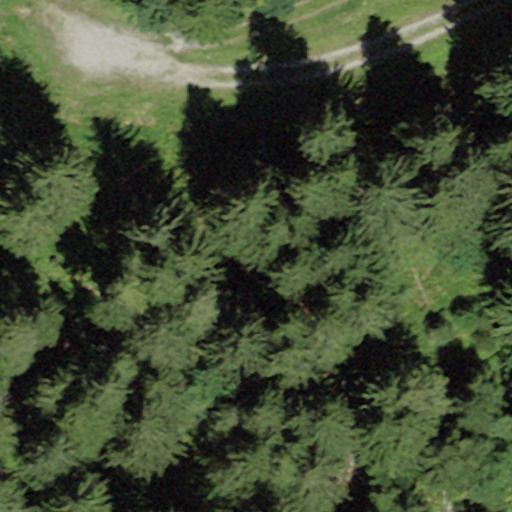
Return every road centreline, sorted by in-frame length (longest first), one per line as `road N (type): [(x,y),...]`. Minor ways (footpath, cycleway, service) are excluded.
road 1 (track): [(494,0),(355,58),(178,67),(56,31),(23,0)]
road 2 (track): [(105,51),(317,0)]
